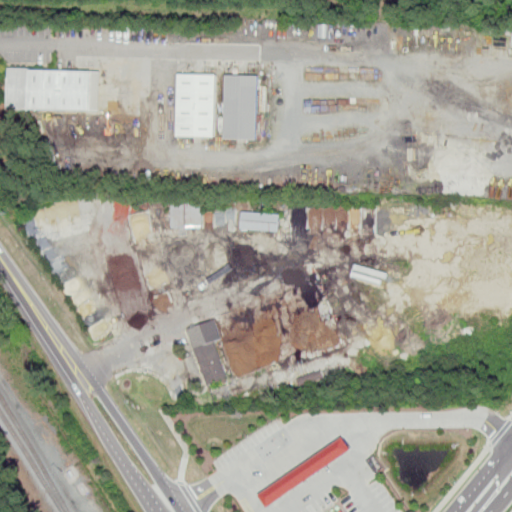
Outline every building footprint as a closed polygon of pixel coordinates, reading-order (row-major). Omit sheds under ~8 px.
[(9,66),(9,108),(30,109),(30,106),(101,108),(102,70),(31,69),(31,67),(9,66)] [(181,73),(179,136),(217,136),(219,73),(181,73)] [(229,74),(227,137),(259,138),(261,75),(229,74)] [(280,214),(242,212),(242,229),(280,230),(280,214)] [(207,386),(229,379),(217,342),(223,340),(216,320),(189,329),(207,386)] [(259,494),(267,507),(352,450),(345,438),(259,494)]
